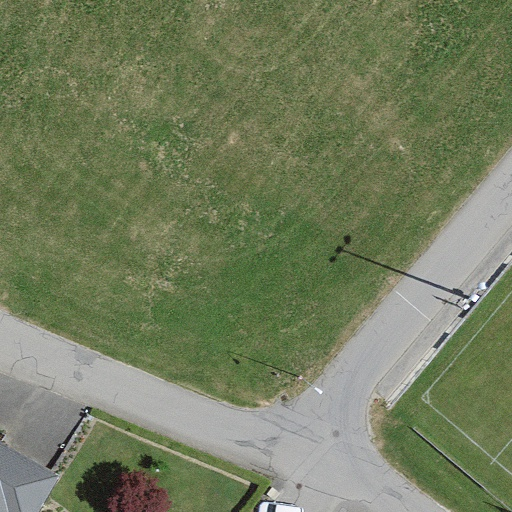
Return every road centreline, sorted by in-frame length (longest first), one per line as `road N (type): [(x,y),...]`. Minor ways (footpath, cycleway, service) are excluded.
road 1 (residential): [(511,195),(303,450)]
road 2 (residential): [(303,450),(0,334)]
